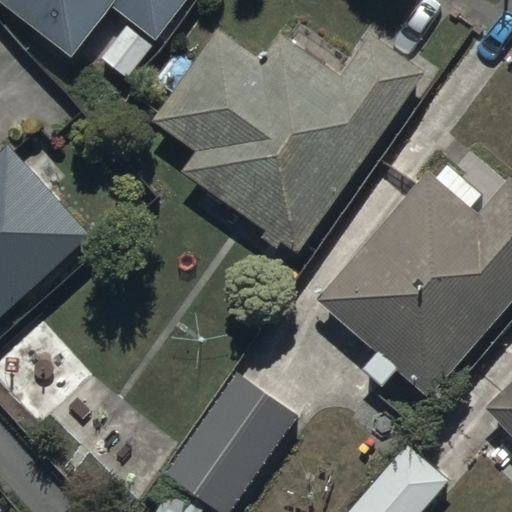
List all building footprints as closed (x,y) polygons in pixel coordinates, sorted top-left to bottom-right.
[(0,0),(0,2),(76,62),(88,48),(132,83),(163,44),(197,0),(0,0)] [(186,174),(304,257),(433,76),(379,38),(349,82),(287,38),(269,63),(224,31),(158,124),(200,154),(186,174)] [(0,324),(94,236),(12,148),(0,159),(0,324)] [(430,176),(322,304),(431,403),(511,313),(511,182),(510,180),(476,218),(471,212),(483,199),(451,170),(438,184),(430,176)] [(40,319),(0,356),(0,385),(42,431),(97,380),(40,319)] [(208,511),(214,504),(224,511),(237,511),(304,419),(240,373),(169,472),(182,481),(159,511),(208,511)] [(511,388),(487,413),(511,438),(511,388)] [(351,511),(426,511),(451,484),(409,447),(351,511)]
